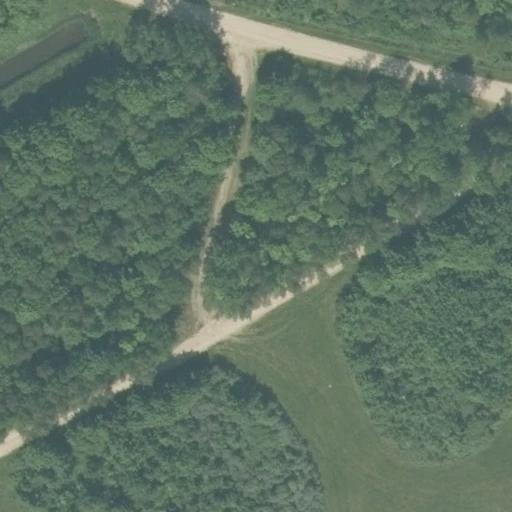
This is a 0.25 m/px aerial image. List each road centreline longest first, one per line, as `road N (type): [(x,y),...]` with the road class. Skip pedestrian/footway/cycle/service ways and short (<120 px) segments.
road 1 (track): [(511,92),(130,0)]
road 2 (unknown): [(511,171),(212,333)]
road 3 (unknown): [(212,333),(194,276),(222,183),(249,28)]
road 4 (unknown): [(0,447),(212,333)]
